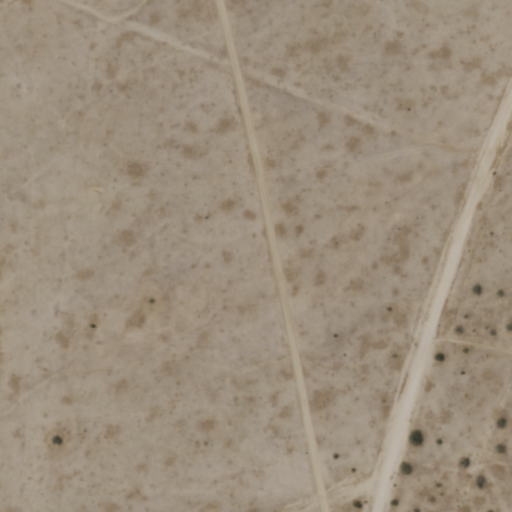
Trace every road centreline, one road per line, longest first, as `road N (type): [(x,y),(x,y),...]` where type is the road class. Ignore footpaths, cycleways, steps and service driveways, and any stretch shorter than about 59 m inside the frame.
road 1 (track): [(492,177),(60,0)]
road 2 (track): [(379,511),(417,375),(511,127)]
